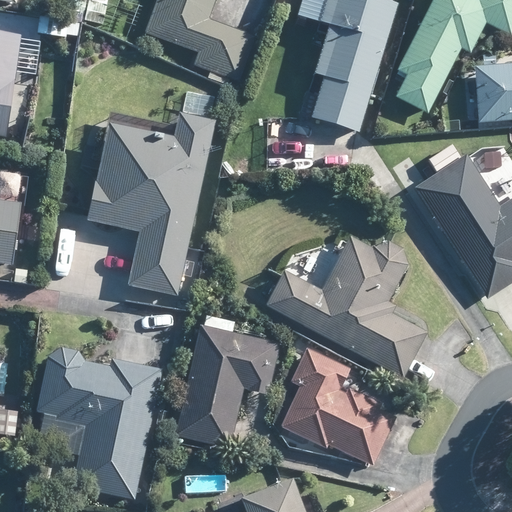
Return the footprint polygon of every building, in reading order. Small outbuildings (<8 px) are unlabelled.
[(67,0),(67,11),(81,13),(81,0),(67,0)] [(101,22),(104,1),(104,0),(84,0),(82,19),(101,22)] [(203,18),(209,0),(153,0),(142,32),(195,52),(190,65),(213,73),(236,81),(252,36),(203,18)] [(356,132),(391,4),(377,0),(320,0),(314,21),(324,24),(310,74),(319,76),(307,118),(356,132)] [(507,35),(511,25),(511,0),(429,0),(394,70),(404,75),(392,97),(424,113),(457,48),(466,53),(482,22),(507,35)] [(62,35),(76,36),(78,21),(63,20),(62,35)] [(0,134),(3,135),(16,39),(17,34),(0,31),(0,134)] [(482,121),(511,118),(511,63),(497,64),(474,66),(471,66),(475,119),(476,122),(482,121)] [(206,126),(207,121),(170,113),(168,124),(165,135),(101,123),(93,168),(89,183),(88,183),(82,215),(80,220),(135,230),(124,285),(173,295),(182,248),(206,126)] [(253,157),(230,159),(231,178),(254,177),(253,157)] [(511,203),(499,212),(464,159),(413,192),(486,303),(511,285),(511,203)] [(0,263),(5,264),(14,203),(0,200),(0,263)] [(369,246),(368,248),(346,236),(344,238),(317,291),(296,279),(278,270),(264,297),(260,304),(399,377),(423,332),(420,331),(386,313),(389,307),(390,304),(382,301),(387,293),(403,263),(398,248),(384,241),(369,246)] [(303,274),(309,276),(314,273),(316,267),(313,262),(307,260),(302,263),(300,269),(303,274)] [(227,332),(229,325),(230,320),(201,314),(198,325),(195,325),(171,435),(225,447),(231,420),(238,387),(244,388),(243,391),(248,391),(262,395),(273,345),(274,342),(268,340),(260,339),(227,332)] [(106,367),(81,361),(79,361),(80,359),(71,348),(56,346),(43,356),(40,373),(38,373),(30,410),(46,413),(51,414),(50,418),(80,425),(69,481),(68,487),(130,500),(157,368),(149,367),(112,359),(108,359),(107,361),(106,367)] [(360,461),(368,465),(392,417),(373,408),(376,403),(344,389),(342,392),(334,389),(343,368),(303,349),(297,360),(288,381),(295,385),(275,425),(321,447),(322,443),(360,461)] [(300,511),(299,510),(295,499),(287,479),(245,495),(237,498),(242,511),(300,511)]
